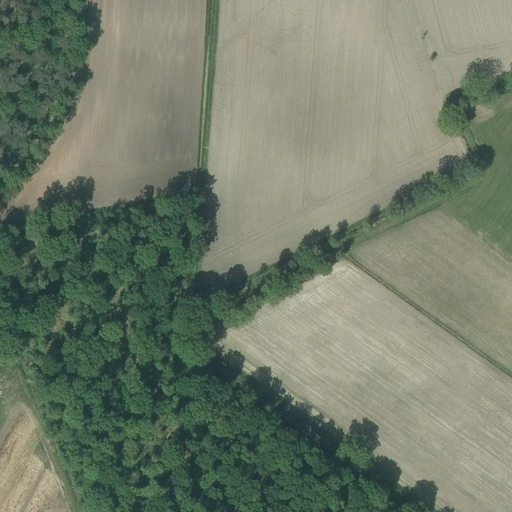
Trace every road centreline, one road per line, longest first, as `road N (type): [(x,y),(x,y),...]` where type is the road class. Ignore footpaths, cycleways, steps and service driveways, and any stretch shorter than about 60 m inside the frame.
road 1 (track): [(418,511),(295,414),(203,354),(200,331),(212,312),(312,270),(432,204),(475,170),(477,148),(459,102),(464,89),(511,80)]
road 2 (track): [(67,0),(74,38),(60,101),(0,180)]
